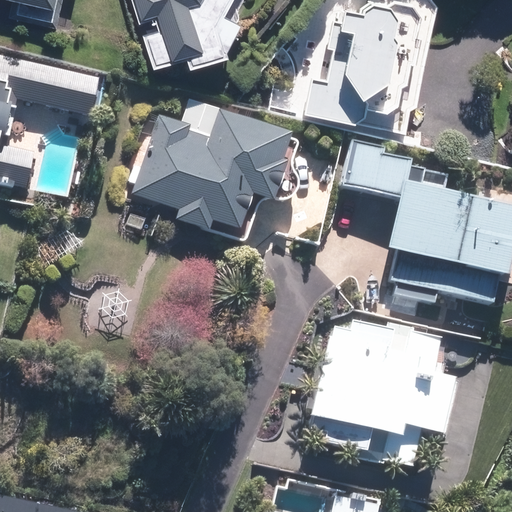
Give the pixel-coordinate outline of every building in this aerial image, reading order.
[(10,0),(8,13),(56,24),(61,0),(10,0)] [(211,57),(239,0),(129,0),(134,21),(150,18),(154,31),(139,36),(148,68),(178,56),(185,67),(211,57)] [(397,115),(419,4),(396,0),(375,0),(375,3),(358,0),(350,0),(348,9),(334,6),(330,29),(344,32),(332,90),(360,96),(358,107),(397,115)] [(9,109),(0,106),(0,105),(2,97),(87,114),(94,77),(0,58),(0,184),(26,190),(35,144),(3,138),(9,109)] [(285,171),(284,170),(294,143),(185,104),(177,126),(155,118),(128,195),(172,210),(167,222),(237,247),(253,203),(270,209),(273,202),(274,203),(275,203),(277,203),(278,203),(280,202),(281,202),(282,202),(284,201),(285,201),(286,200),(287,199),(289,198),(289,197),(290,196),(291,195),(292,193),(292,192),(293,191),(293,189),(294,188),(294,187),(294,185),(294,184),(293,182),(293,181),(293,180),(292,178),(291,177),(291,176),(290,175),(289,174),(288,173),(286,172),(285,171)] [(488,309),(495,281),(511,213),(439,196),(443,180),(402,171),(404,165),(380,159),(382,149),(347,141),(335,191),(390,204),(379,253),(392,256),(385,284),(488,309)] [(321,438),(318,448),(354,457),(352,463),(406,476),(416,436),(443,442),(457,385),(428,378),(437,344),(415,338),(417,331),(385,323),(382,334),(326,321),(299,433),(321,438)] [(379,511),(381,508),(327,495),(323,511),(379,511)]
